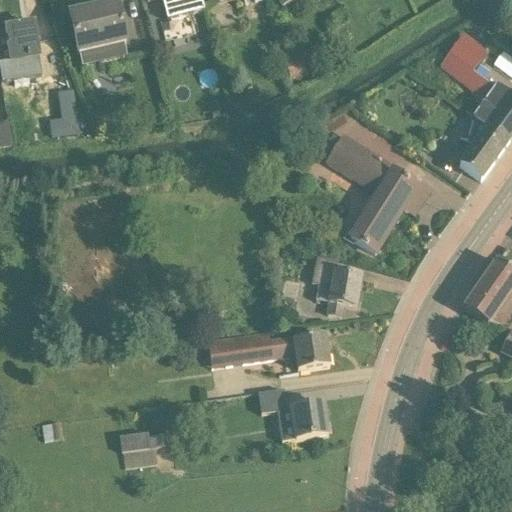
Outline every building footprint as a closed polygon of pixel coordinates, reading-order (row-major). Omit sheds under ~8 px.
[(202,11),(199,0),(144,0),(146,3),(158,0),(174,0),(178,17),(202,11)] [(275,0),(281,11),(302,0),(275,0)] [(81,72),(127,63),(115,9),(69,19),(81,72)] [(11,79),(33,75),(31,66),(38,65),(33,29),(5,33),(7,46),(6,46),(6,52),(7,52),(11,79)] [(484,106),(477,115),(497,124),(511,133),(511,104),(472,76),(488,55),(464,38),(438,72),(484,106)] [(306,78),(300,55),(284,59),(290,82),(306,78)] [(57,97),(61,123),(77,121),(73,95),(57,97)] [(457,169),(480,186),(511,142),(511,133),(497,124),(477,115),(473,121),(485,131),(457,169)] [(320,158),(327,162),(340,143),(333,139),(320,158)] [(327,162),(324,167),(376,201),(349,242),(375,259),(417,192),(392,176),(394,174),(341,141),(340,143),(327,162)] [(355,312),(360,282),(336,277),(338,265),(317,261),(311,288),(318,290),(315,305),(327,307),(325,320),(340,322),(342,310),(355,312)] [(462,315),(487,330),(511,295),(511,276),(496,266),(462,315)] [(511,333),(499,358),(511,364),(511,333)] [(47,338),(28,342),(31,359),(50,356),(47,338)] [(269,338),(237,343),(208,347),(212,374),(295,361),(298,376),(330,371),(325,338),(270,346),(269,338)] [(286,414),(283,395),(258,398),(260,419),(276,417),(281,448),(328,440),(323,408),(286,414)] [(148,442),(148,438),(119,442),(121,458),(122,458),(150,454),(150,456),(155,455),(174,452),(172,439),(148,442)]
